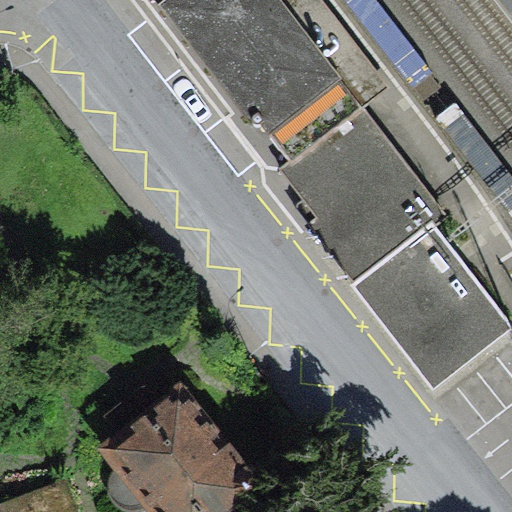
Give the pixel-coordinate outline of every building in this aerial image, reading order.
[(290,165),(363,108),(391,86),(322,0),(163,0),(158,5),(252,126),(257,122),(290,165)] [(357,284),(432,227),(448,214),(363,108),(290,165),(281,170),(319,219),(312,224),(357,284)] [(352,288),(430,392),(510,331),(432,227),(357,284),(352,288)] [(286,511),(184,382),(98,450),(115,471),(111,476),(110,491),(114,502),(123,509),(135,511),(136,511),(145,509),(147,511),(286,511)] [(0,502),(0,511),(84,511),(70,475),(0,502)]
